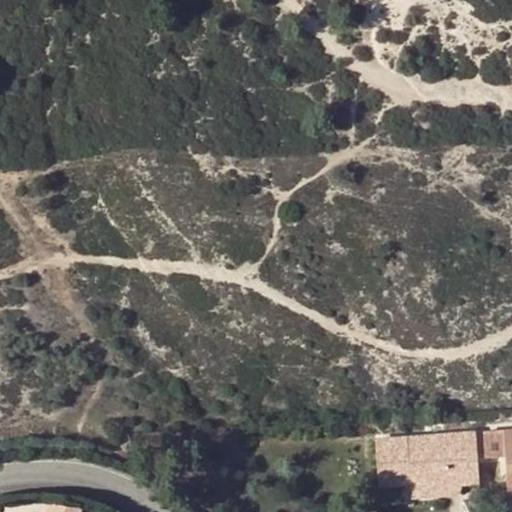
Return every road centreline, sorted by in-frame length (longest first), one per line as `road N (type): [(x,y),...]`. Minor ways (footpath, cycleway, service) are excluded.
road 1 (track): [(282,0),(360,65),(511,110)]
road 2 (residential): [(0,476),(85,466),(156,511)]
